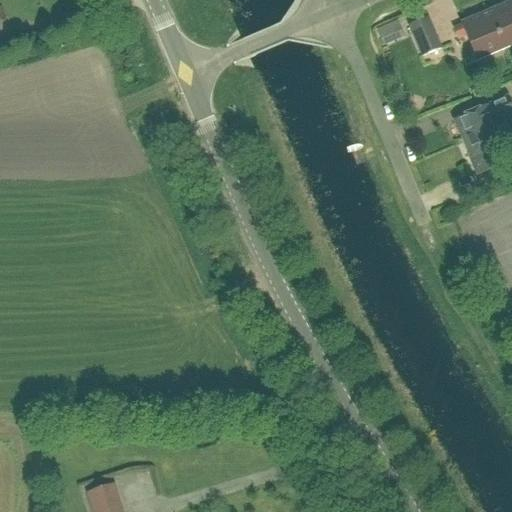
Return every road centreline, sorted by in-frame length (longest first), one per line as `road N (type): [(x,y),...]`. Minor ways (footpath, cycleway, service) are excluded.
road 1 (tertiary): [(405,511),(267,270),(186,75)]
road 2 (unclassified): [(424,222),(332,14)]
road 3 (unclassified): [(186,75),(332,14)]
